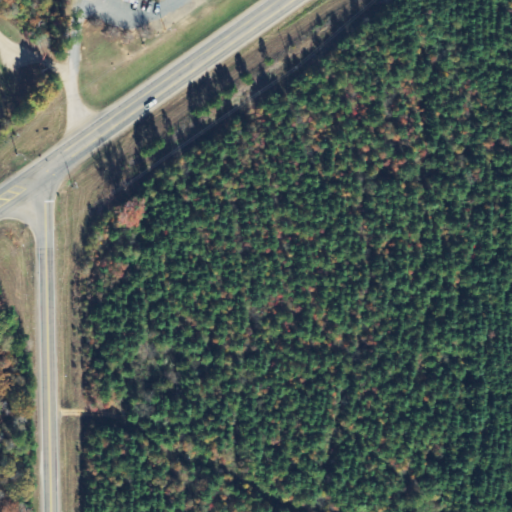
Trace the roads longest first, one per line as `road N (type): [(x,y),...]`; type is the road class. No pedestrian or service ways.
road 1 (tertiary): [(27,178),(41,221),(47,511)]
road 2 (primary): [(27,178),(277,0)]
road 3 (residential): [(0,38),(62,72),(81,138)]
